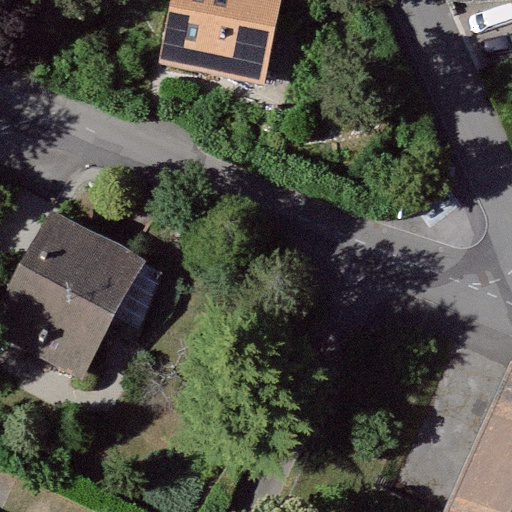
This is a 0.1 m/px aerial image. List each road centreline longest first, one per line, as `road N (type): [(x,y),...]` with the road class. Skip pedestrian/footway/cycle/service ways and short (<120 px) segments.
road 1 (residential): [(2,90),(372,250)]
road 2 (residential): [(250,511),(372,250)]
road 3 (residential): [(511,221),(413,0)]
road 4 (residential): [(372,250),(431,276),(511,290)]
